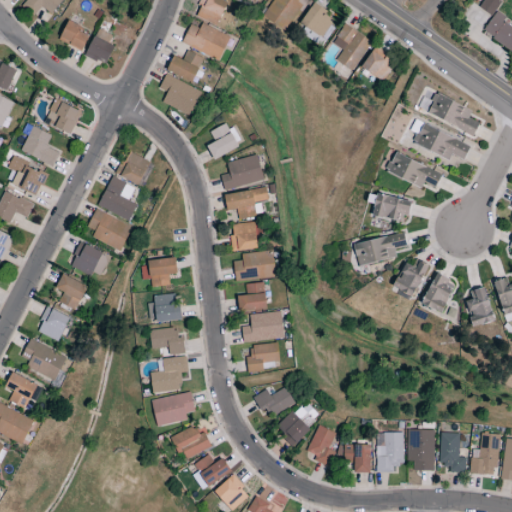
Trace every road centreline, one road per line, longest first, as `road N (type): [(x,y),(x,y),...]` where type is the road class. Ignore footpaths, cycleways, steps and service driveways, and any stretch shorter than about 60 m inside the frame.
road 1 (residential): [(0,16),(55,71),(153,123),(183,152),(201,200),(223,387),(251,449),(287,482),(327,499),(511,511)]
road 2 (residential): [(0,339),(172,0)]
road 3 (tertiary): [(511,99),(366,0)]
